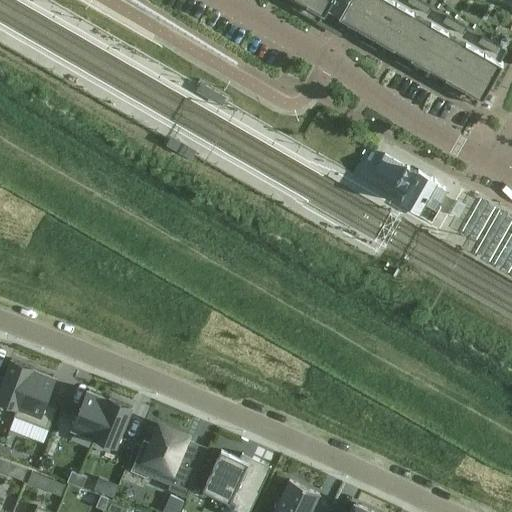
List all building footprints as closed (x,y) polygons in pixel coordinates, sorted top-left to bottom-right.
[(320,20),(331,0),(280,0),(319,22),(320,20)] [(331,0),(320,20),(333,27),(335,24),(348,0),(331,0)] [(422,0),(348,0),(335,24),(475,105),(480,96),(482,98),(503,62),(500,61),(507,49),(422,0)] [(403,195),(401,197),(418,207),(417,209),(431,217),(438,205),(435,204),(445,187),(435,181),(436,179),(418,169),(417,171),(406,165),(406,166),(384,153),(375,169),(397,182),(407,188),(403,195)] [(11,358),(0,386),(0,405),(15,411),(16,411),(17,412),(34,367),(11,358)] [(16,411),(14,416),(49,429),(58,407),(47,402),(57,376),(35,368),(36,367),(34,367),(17,412),(16,411)] [(88,387),(71,428),(93,437),(110,397),(109,397),(109,396),(88,387)] [(110,397),(93,437),(116,446),(132,406),(110,397)] [(143,440),(131,470),(132,470),(133,468),(170,484),(168,489),(186,497),(198,469),(177,459),(186,438),(187,435),(159,423),(151,443),(143,440)] [(221,450),(203,490),(228,502),(223,511),(249,511),(258,492),(238,482),(248,462),(240,458),(239,458),(221,450)] [(0,457),(0,470),(6,473),(11,462),(0,457)] [(71,470),(67,481),(74,484),(75,481),(79,473),(71,470)] [(31,471),(26,482),(47,490),(51,479),(31,471)] [(75,481),(74,484),(77,485),(82,487),(86,476),(79,473),(75,481)] [(289,479),(273,511),(310,511),(319,493),(289,479)] [(100,495),(96,506),(103,509),(108,498),(102,495),(100,495)] [(374,511),(354,502),(349,511),(374,511)]
